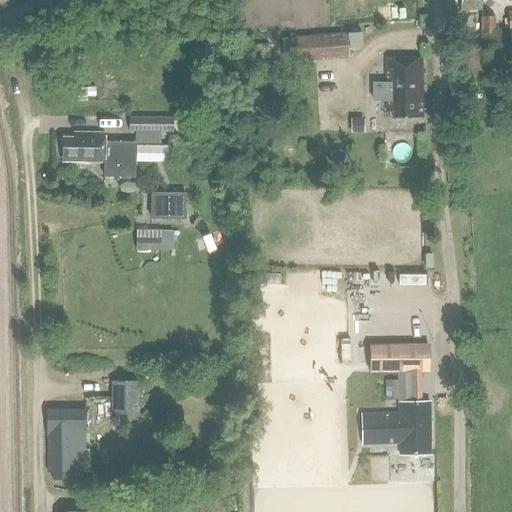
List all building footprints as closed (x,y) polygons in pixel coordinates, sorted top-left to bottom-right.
[(460,12),(480,11),(480,1),(460,1),(460,12)] [(499,76),(499,46),(498,46),(498,34),(495,34),(495,17),(482,17),(482,47),(469,47),(470,76),(475,76),(475,82),(493,82),(493,76),(499,76)] [(296,62),(347,59),(346,34),(294,38),(296,62)] [(386,59),(386,83),(372,83),(372,103),(386,103),(386,113),(393,113),(393,119),(423,119),(422,58),(386,59)] [(66,82),(59,83),(61,102),(69,101),(66,82)] [(128,118),(128,132),(172,133),(172,119),(128,118)] [(350,119),(350,132),(364,132),(363,119),(350,119)] [(136,141),(105,141),(105,134),(74,133),(74,139),(63,139),(63,157),(69,157),(69,162),(105,163),(105,178),(136,179),(136,141)] [(151,194),(151,219),(184,220),(185,194),(151,194)] [(135,235),(135,251),(160,251),(161,227),(152,226),(152,235),(135,235)] [(430,373),(429,345),(369,346),(369,374),(430,373)] [(385,399),(406,398),(405,380),(384,382),(385,399)] [(136,381),(110,382),(111,415),(137,414),(136,381)] [(398,403),(399,413),(360,414),(360,446),(399,445),(400,456),(430,456),(430,402),(418,402),(418,398),(411,398),(411,403),(398,403)] [(85,431),(85,410),(47,410),(47,431),(52,431),(52,437),(48,437),(48,473),(53,473),(53,480),(70,480),(70,472),(75,472),(75,437),(71,437),(71,431),(85,431)]
